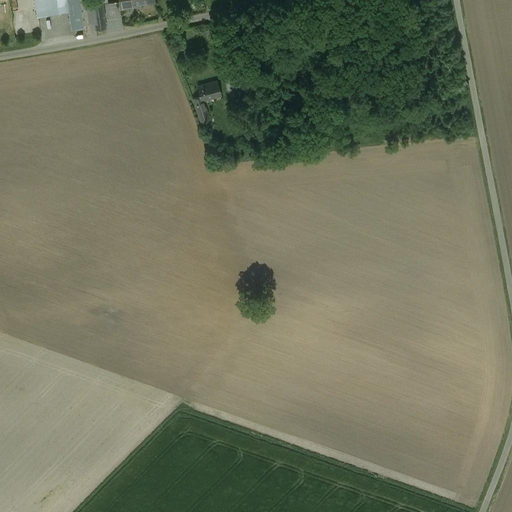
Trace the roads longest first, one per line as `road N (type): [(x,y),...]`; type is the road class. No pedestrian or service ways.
road 1 (unclassified): [(511,298),(456,0)]
road 2 (unclassified): [(0,55),(282,0)]
